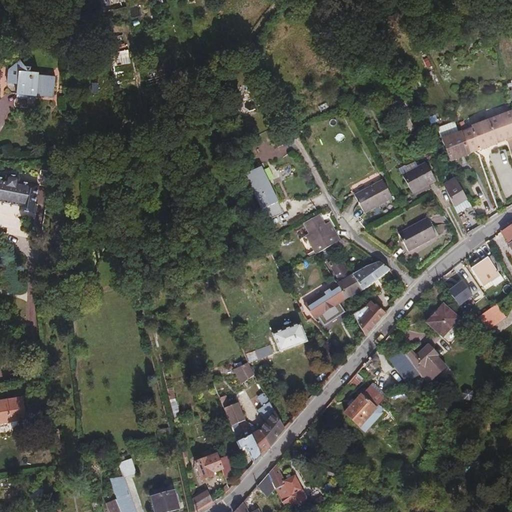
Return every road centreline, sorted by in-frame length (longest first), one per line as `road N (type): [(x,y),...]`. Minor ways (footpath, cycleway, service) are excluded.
road 1 (tertiary): [(415,291),(220,511)]
road 2 (unclassified): [(290,128),(350,238),(415,291)]
road 3 (track): [(245,49),(185,109),(99,150)]
road 4 (track): [(290,128),(245,49),(278,0)]
road 5 (tertiary): [(511,214),(415,291)]
